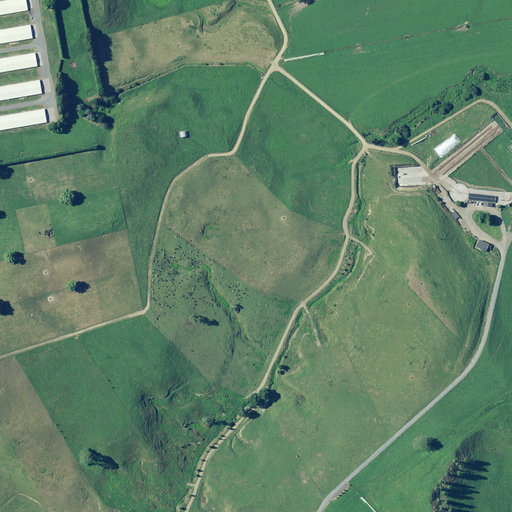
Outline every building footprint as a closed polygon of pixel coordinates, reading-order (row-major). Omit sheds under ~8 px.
[(28,0),(0,0),(0,14),(30,9),(28,0)] [(30,25),(0,30),(0,43),(32,38),(30,25)] [(36,50),(0,57),(0,71),(39,64),(36,50)] [(40,78),(0,85),(0,101),(43,94),(40,78)] [(45,106),(0,113),(0,129),(48,120),(45,106)] [(495,196),(468,194),(468,200),(483,201),(483,206),(492,207),(492,202),(495,203),(495,196)] [(460,219),(456,213),(452,215),(457,221),(460,219)] [(489,245),(479,240),(476,247),(486,252),(489,245)]
